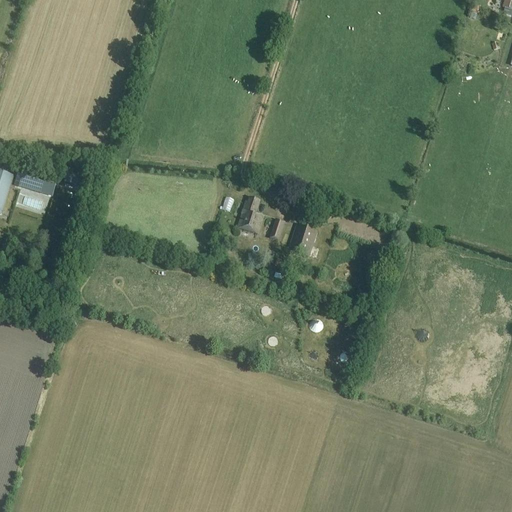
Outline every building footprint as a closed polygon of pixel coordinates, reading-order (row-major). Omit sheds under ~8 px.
[(511,0),(504,0),(502,8),(511,10),(511,0)] [(472,6),(470,13),(477,14),(479,7),(472,6)] [(11,178),(0,174),(0,216),(11,178)] [(76,188),(79,178),(67,174),(64,184),(76,188)] [(254,215),(258,203),(248,200),(247,204),(245,203),(237,228),(257,235),(262,217),(254,215)] [(64,219),(72,221),(75,212),(67,209),(64,219)] [(278,242),(283,224),(275,222),(269,239),(278,242)] [(308,258),(316,234),(296,227),(288,252),(308,258)] [(293,274),(295,266),(277,260),(274,268),(293,274)]
